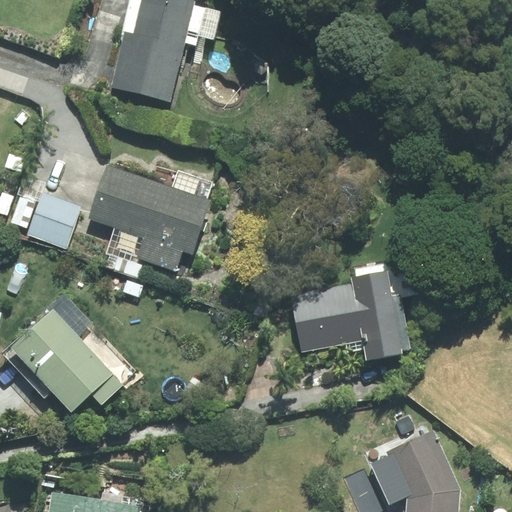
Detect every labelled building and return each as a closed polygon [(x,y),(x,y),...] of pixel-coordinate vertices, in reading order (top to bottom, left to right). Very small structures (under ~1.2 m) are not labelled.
[(183,102),(198,39),(221,45),(229,12),(206,6),(207,0),(144,0),(123,88),(183,102)] [(184,271),(190,254),(203,258),(223,204),(116,164),(96,219),(120,228),(111,251),(139,261),(141,255),(184,271)] [(90,207),(50,194),(36,236),(76,249),(90,207)] [(365,358),(411,350),(402,295),(392,296),(388,271),(351,277),(352,285),(290,295),(300,351),(363,341),(365,358)] [(101,399),(120,418),(156,385),(73,295),(13,350),(78,420),(101,399)] [(466,511),(467,498),(438,432),(394,451),(414,495),(412,511),(466,511)] [(0,478),(0,511),(23,511),(12,475),(0,478)] [(146,511),(148,503),(65,492),(62,511),(146,511)]
